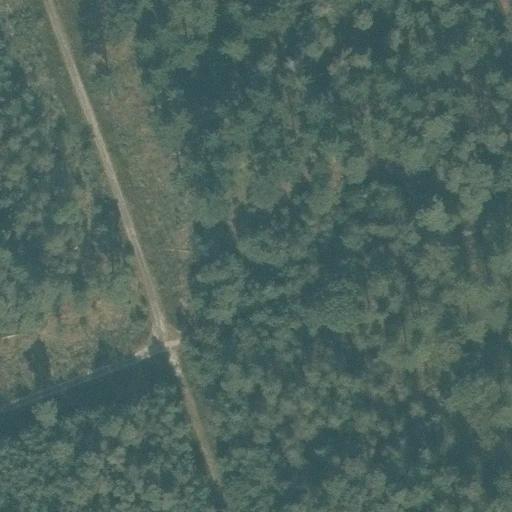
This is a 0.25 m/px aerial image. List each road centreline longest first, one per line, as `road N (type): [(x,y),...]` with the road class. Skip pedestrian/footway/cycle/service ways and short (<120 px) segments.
road 1 (track): [(0,409),(511,212)]
road 2 (track): [(49,0),(167,344)]
road 3 (track): [(230,511),(167,344)]
